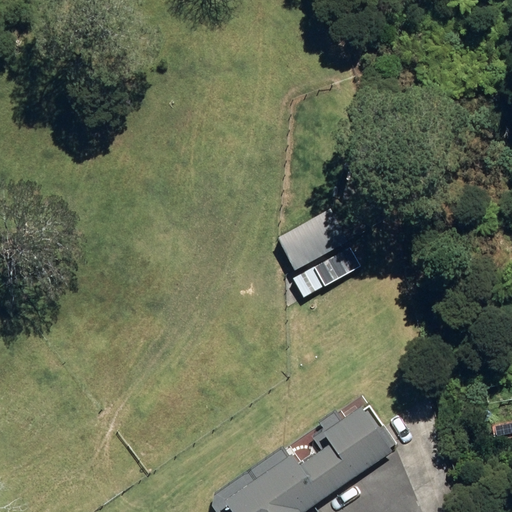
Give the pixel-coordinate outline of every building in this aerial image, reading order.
[(346,382),(353,392),(366,381),(359,372),(346,382)] [(301,511),(388,453),(358,409),(320,435),(327,445),(294,468),(286,456),(219,502),(226,511),(301,511)] [(411,421),(419,460),(444,455),(436,417),(411,421)] [(511,417),(487,423),(490,440),(511,435),(511,417)] [(429,474),(431,482),(444,478),(442,471),(429,474)]
